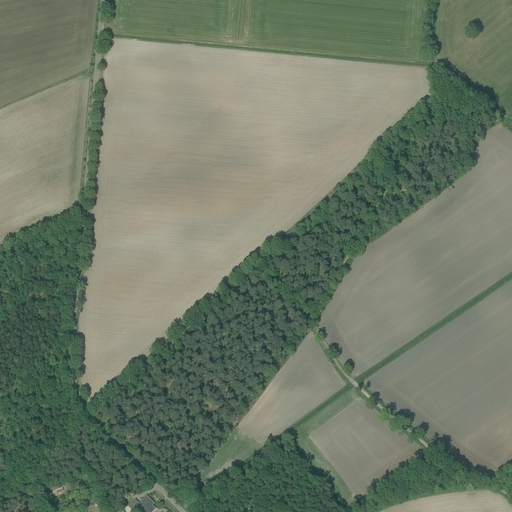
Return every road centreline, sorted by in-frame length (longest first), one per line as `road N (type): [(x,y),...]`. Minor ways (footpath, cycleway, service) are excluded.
road 1 (track): [(511,498),(431,450),(375,404),(251,267),(94,415)]
road 2 (unclassified): [(182,511),(136,468),(73,375),(102,0)]
road 3 (track): [(251,267),(368,161),(398,174),(413,164),(439,116),(437,74)]
road 4 (track): [(1,511),(48,454),(94,415)]
